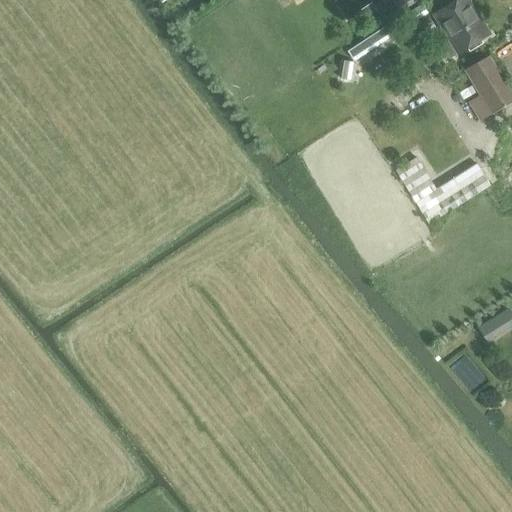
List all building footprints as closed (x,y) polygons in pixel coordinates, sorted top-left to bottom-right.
[(400,13),(418,0),(397,0),(393,3),(400,13)] [(462,52),(489,34),(472,6),(470,7),(465,0),(457,0),(433,14),(448,38),(438,44),(437,49),(443,58),(448,59),(461,51),(462,52)] [(400,32),(393,22),(347,52),(353,62),(400,32)] [(491,115),(511,101),(511,98),(486,56),(464,69),(480,95),(469,101),(480,119),(490,113),(491,115)] [(353,64),(343,62),(340,80),(350,82),(353,64)] [(511,157),(511,144),(511,143),(501,156),(509,162),(511,157)] [(416,159),(395,172),(427,224),(489,186),(476,166),(436,190),(416,159)] [(510,170),(501,171),(503,191),(511,190),(510,170)] [(487,344),(501,335),(492,322),(479,330),(487,344)]
